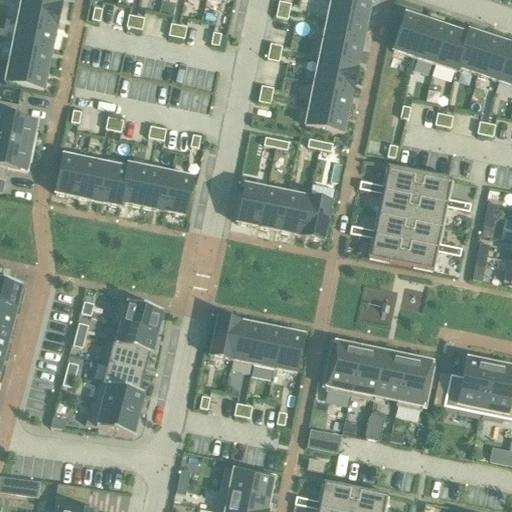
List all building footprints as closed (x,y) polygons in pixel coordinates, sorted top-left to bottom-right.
[(23,0),(21,0),(17,21),(56,29),(60,7),(23,0)] [(326,22),(365,30),(369,8),(331,0),(326,22)] [(277,12),(288,14),(290,7),(278,4),(277,12)] [(93,11),(91,22),(99,24),(101,12),(93,11)] [(288,14),(277,12),(275,20),(287,22),(288,14)] [(392,54),(412,61),(425,24),(404,17),(392,54)] [(125,30),(133,31),(136,20),(128,18),(125,30)] [(136,20),(133,31),(141,33),(143,21),(136,20)] [(56,29),(17,21),(13,42),(51,50),(56,29)] [(360,51),(365,30),(326,22),(322,43),(360,51)] [(425,24),(412,61),(433,68),(446,31),(425,24)] [(168,38),(175,40),(178,28),(170,27),(168,38)] [(178,28),(175,40),(183,42),(186,30),(178,28)] [(466,38),(466,37),(446,31),(433,68),(455,75),(456,71),(455,71),(466,38)] [(456,71),(476,78),(488,41),(467,34),(466,37),(466,38),(455,71),(456,71)] [(212,35),(210,47),(218,49),(220,37),(212,35)] [(497,85),(509,48),(488,41),(476,78),(497,85)] [(8,63),(47,71),(51,50),(13,42),(8,63)] [(360,51),(322,43),(317,65),(356,73),(360,51)] [(268,54),(280,57),(281,49),(269,46),(268,54)] [(497,85),(511,90),(511,48),(509,48),(497,85)] [(278,65),(280,57),(268,54),(266,62),(278,65)] [(47,71),(8,63),(4,85),(43,93),(47,71)] [(356,73),(317,65),(313,86),(351,94),(356,73)] [(313,86),(309,107),(347,115),(351,94),(313,86)] [(259,97),(271,99),(272,91),(261,89),(259,97)] [(271,99),(259,97),(257,104),(269,107),(271,99)] [(0,105),(0,144),(32,151),(35,136),(33,136),(35,126),(16,122),(19,109),(0,105)] [(343,137),(347,115),(309,107),(304,129),(343,137)] [(402,109),(399,121),(407,122),(409,111),(402,109)] [(72,113),(70,125),(78,127),(80,115),(72,113)] [(442,129),(444,118),(436,116),(434,128),(442,129)] [(444,118),(442,129),(449,131),(452,119),(444,118)] [(112,134),(115,122),(107,121),(104,132),(112,134)] [(115,122),(112,134),(120,135),(122,124),(115,122)] [(484,138),(486,126),(478,125),(476,137),(484,138)] [(486,126),(484,138),(492,140),(494,128),(486,126)] [(155,143),(157,131),(149,129),(147,141),(155,143)] [(157,131),(155,143),(163,144),(165,133),(157,131)] [(192,138),(189,150),(197,151),(200,140),(192,138)] [(263,148),(274,151),(276,143),(264,141),(263,148)] [(306,150),(318,152),(320,145),(308,142),(306,150)] [(276,143),(274,151),(286,153),(288,145),(276,143)] [(0,144),(0,195),(1,196),(4,184),(6,171),(25,175),(27,164),(29,165),(32,151),(0,144)] [(331,147),(320,145),(318,152),(330,155),(331,147)] [(389,148),(386,160),(394,161),(396,150),(389,148)] [(54,197),(75,201),(83,163),(62,158),(54,197)] [(97,206),(105,167),(83,163),(75,201),(97,206)] [(119,210),(120,207),(119,206),(127,172),(126,172),(105,167),(97,206),(119,210)] [(127,168),(126,172),(127,172),(119,206),(120,207),(141,211),(149,172),(127,168)] [(414,200),(419,176),(386,170),(382,189),(371,187),(369,195),(380,197),(381,193),(414,200)] [(149,172),(141,211),(162,215),(170,177),(149,172)] [(445,210),(457,213),(458,205),(447,202),(451,183),(419,176),(414,200),(446,206),(445,210)] [(192,181),(170,177),(162,215),(184,220),(192,181)] [(358,192),(369,195),(371,187),(359,184),(358,192)] [(236,226),(257,231),(265,192),(244,188),(236,226)] [(265,192),(257,231),(279,235),(287,197),(265,192)] [(377,215),(409,222),(414,200),(381,193),(380,197),(377,215)] [(300,240),(308,201),(287,197),(279,235),(300,240)] [(409,222),(442,229),(445,210),(446,206),(414,200),(409,222)] [(308,201),(300,240),(322,244),(330,206),(308,201)] [(469,207),(458,205),(457,213),(468,215),(469,207)] [(484,218),(494,220),(497,208),(487,206),(484,218)] [(409,222),(377,215),(373,234),(372,237),(405,244),(409,222)] [(492,231),(494,220),(484,218),(482,229),(492,231)] [(437,251),(438,247),(442,229),(409,222),(405,244),(437,251)] [(349,237),(360,239),(362,231),(350,229),(349,237)] [(372,237),(373,234),(362,231),(360,239),(371,241),(367,261),(400,268),(405,244),(372,237)] [(405,244),(400,268),(432,274),(436,255),(447,257),(449,249),(438,247),(437,251),(405,244)] [(479,246),(476,258),(486,260),(488,248),(479,246)] [(460,252),(449,249),(447,257),(459,260),(460,252)] [(484,271),(486,260),(476,258),(474,269),(484,271)] [(511,287),(511,264),(507,263),(502,285),(511,287)] [(0,307),(16,311),(22,288),(0,283),(3,271),(0,270),(0,307)] [(111,325),(119,327),(119,326),(156,336),(162,314),(117,303),(111,325)] [(83,305),(80,316),(90,319),(93,307),(83,305)] [(0,330),(10,333),(16,311),(0,307),(0,330)] [(208,359),(230,364),(238,325),(216,320),(208,359)] [(259,329),(238,325),(230,364),(251,368),(259,329)] [(77,326),(74,337),(84,340),(87,329),(77,326)] [(119,326),(119,327),(114,346),(114,348),(148,357),(150,358),(156,336),(119,326)] [(273,372),(281,334),(259,329),(251,368),(273,372)] [(10,333),(0,330),(0,355),(4,356),(10,333)] [(303,338),(281,334),(273,372),(295,377),(303,338)] [(84,340),(74,337),(71,349),(81,351),(84,340)] [(101,366),(106,367),(106,366),(143,376),(148,357),(114,348),(114,346),(106,344),(101,366)] [(349,400),(359,351),(334,346),(324,394),(349,400)] [(373,405),(374,400),(373,400),(382,356),(359,351),(349,400),(373,405)] [(406,361),(382,356),(373,400),(374,400),(396,404),(397,405),(406,361)] [(397,405),(396,404),(395,409),(420,414),(425,391),(428,392),(431,376),(428,375),(430,366),(406,361),(397,405)] [(443,410),(480,418),(491,365),(477,362),(476,364),(466,362),(462,380),(449,378),(443,410)] [(64,377),(74,379),(77,368),(67,365),(64,377)] [(505,367),(491,365),(480,418),(511,424),(511,390),(511,391),(511,387),(511,371),(505,370),(505,367)] [(138,395),(143,376),(106,366),(106,367),(101,385),(101,386),(138,396),(138,395)] [(74,379),(64,377),(61,388),(71,390),(74,379)] [(143,396),(138,395),(138,396),(101,386),(101,385),(98,384),(93,405),(92,406),(137,418),(143,396)] [(201,399),(198,411),(206,413),(209,401),(201,399)] [(92,406),(93,405),(90,405),(84,427),(131,440),(137,418),(92,406)] [(241,420),(243,408),(235,407),(233,418),(241,420)] [(243,408),(241,420),(249,421),(251,410),(243,408)] [(278,415),(275,427),(283,429),(286,417),(278,415)] [(370,417),(365,442),(378,445),(383,420),(370,417)] [(52,420),(49,430),(63,433),(65,423),(52,420)] [(355,427),(344,425),(342,435),(353,437),(355,427)] [(309,435),(306,451),(337,457),(340,442),(309,435)] [(390,435),(388,444),(400,447),(402,437),(390,435)] [(308,462),(307,472),(321,474),(323,465),(308,462)] [(219,493),(267,503),(272,481),(223,471),(219,493)] [(180,473),(177,485),(187,487),(189,475),(180,473)] [(1,495),(10,496),(12,482),(3,481),(1,495)] [(184,498),(187,487),(177,485),(175,496),(184,498)] [(334,511),(350,511),(354,492),(322,485),(318,505),(306,502),(305,510),(314,511),(316,511),(317,508),(334,511)] [(56,488),(53,511),(85,511),(89,493),(56,488)] [(354,492),(350,511),(383,511),(387,498),(354,492)] [(219,493),(214,511),(265,511),(267,503),(219,493)] [(294,508),(305,510),(306,502),(295,500),(294,508)]
